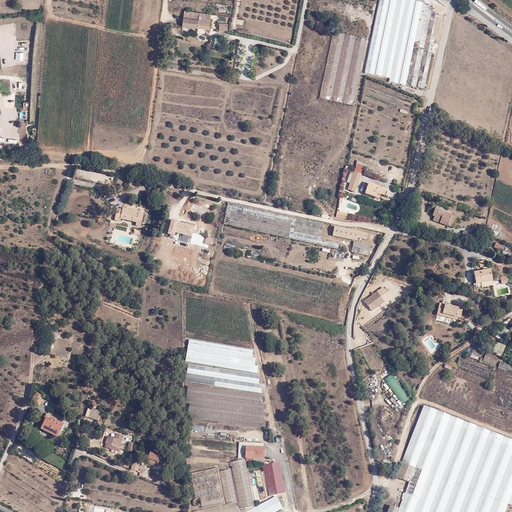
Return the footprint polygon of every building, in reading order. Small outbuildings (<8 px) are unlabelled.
[(432,5),(413,1),(413,0),(378,0),(365,73),(389,78),(389,82),(423,89),(438,14),(431,12),(432,5)] [(185,5),(184,10),(205,13),(206,4),(193,3),(193,6),(185,5)] [(208,28),(210,14),(205,13),(184,10),(183,17),(198,19),(198,27),(208,28)] [(183,17),(182,25),(198,27),(198,19),(183,17)] [(227,23),(220,23),(219,30),(227,31),(227,23)] [(366,40),(332,32),(318,98),(352,105),(366,40)] [(211,39),(209,46),(219,48),(221,39),(216,38),(215,40),(211,39)] [(361,173),(353,171),(347,189),(355,191),(355,189),(361,173)] [(368,183),(365,194),(378,198),(380,194),(384,195),(386,189),(368,183)] [(263,233),(369,256),(371,245),(354,241),(356,230),(228,202),(223,224),(263,233)] [(120,219),(137,222),(136,225),(141,226),(144,213),(122,208),(122,210),(117,209),(114,221),(120,222),(120,219)] [(432,221),(448,226),(452,217),(452,215),(446,213),(447,212),(435,208),(432,216),(434,217),(432,221)] [(416,221),(410,220),(405,229),(412,230),(416,221)] [(195,225),(186,223),(185,226),(177,224),(177,222),(171,221),(168,234),(173,235),(174,232),(191,237),(195,225)] [(461,236),(471,240),(473,234),(463,230),(461,236)] [(478,263),(480,270),(486,269),(483,261),(478,263)] [(473,273),(475,284),(481,283),(492,282),(490,270),(473,273)] [(364,302),(371,312),(384,302),(377,291),(368,297),(368,298),(364,302)] [(448,315),(456,317),(460,318),(463,310),(445,305),(441,317),(447,318),(448,315)] [(502,332),(496,328),(492,335),(499,338),(502,332)] [(252,351),(189,340),(186,361),(257,373),(257,366),(254,365),(255,358),(252,358),(252,351)] [(469,357),(479,361),(479,354),(474,349),(469,357)] [(483,358),(481,357),(479,361),(494,368),(498,358),(486,354),(483,358)] [(457,363),(448,359),(444,363),(455,367),(457,363)] [(259,376),(188,365),(186,382),(260,393),(262,384),(258,384),(259,376)] [(263,395),(188,386),(186,403),(190,403),(188,417),(266,427),(268,413),(265,413),(266,405),(262,404),(263,395)] [(41,401),(39,399),(41,396),(35,392),(29,401),(37,406),(41,401)] [(504,511),(507,504),(511,505),(511,440),(424,405),(402,462),(415,468),(410,482),(399,509),(397,511),(504,511)] [(95,418),(88,416),(86,423),(93,425),(95,418)] [(46,417),(41,427),(43,429),(46,432),(57,438),(64,424),(53,419),(52,420),(46,417)] [(106,444),(120,448),(124,450),(125,445),(121,444),(123,437),(116,434),(114,439),(107,437),(105,444),(106,444)] [(253,458),(263,459),(264,443),(247,442),(245,458),(253,458)] [(142,452),(135,450),(133,463),(140,465),(142,452)] [(157,467),(158,464),(159,462),(160,463),(161,461),(163,454),(159,452),(158,456),(150,453),(146,463),(157,467)] [(245,460),(231,463),(240,509),(254,506),(245,460)] [(415,468),(402,462),(396,477),(410,482),(415,468)] [(284,492),(279,463),(263,466),(269,495),(284,492)] [(216,468),(191,474),(196,498),(200,497),(202,507),(223,503),(216,468)] [(226,505),(237,503),(231,469),(220,472),(226,505)] [(254,501),(259,500),(269,498),(263,469),(249,471),(254,501)] [(244,511),(273,511),(281,508),(276,496),(244,511)] [(238,511),(237,503),(226,505),(193,511),(238,511)]
